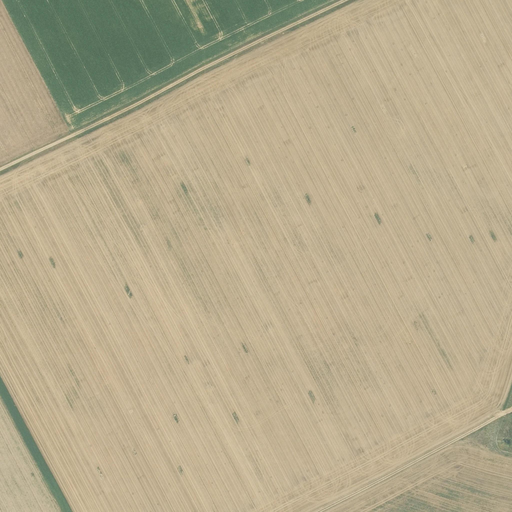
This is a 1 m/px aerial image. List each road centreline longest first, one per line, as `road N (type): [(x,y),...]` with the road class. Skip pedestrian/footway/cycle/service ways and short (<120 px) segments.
road 1 (track): [(0,157),(330,0)]
road 2 (track): [(303,511),(499,417)]
